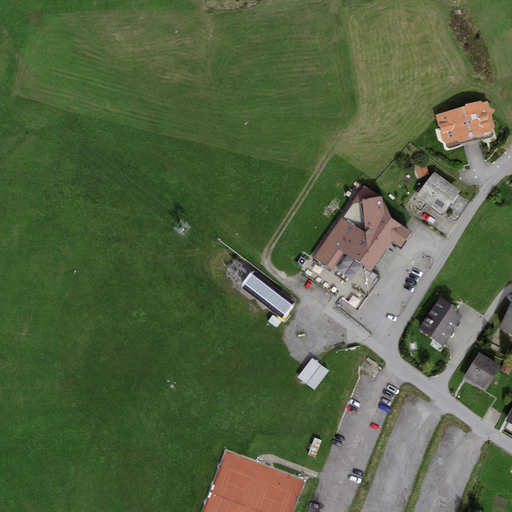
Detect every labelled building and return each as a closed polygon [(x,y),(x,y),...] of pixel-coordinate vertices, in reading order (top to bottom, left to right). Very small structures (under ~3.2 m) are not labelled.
[(466,107),(435,115),(438,127),(440,127),(442,142),(445,143),(446,147),(450,150),(491,139),(493,135),(492,131),(494,127),(491,114),(494,110),(490,108),(488,101),(481,102),(481,100),(465,104),(466,107)] [(434,171),(416,196),(442,216),(461,191),(434,171)] [(382,197),(363,186),(313,258),(331,269),(343,252),(371,271),(392,242),(401,247),(412,233),(392,218),(382,197)] [(293,305),(251,275),(240,290),(282,320),(293,305)] [(444,346),(462,317),(455,312),(458,309),(440,297),(419,330),(444,346)] [(511,335),(511,300),(499,328),(506,331),(505,333),(511,335)] [(282,322),(272,316),(268,322),(278,328),(282,322)] [(479,353),(463,378),(484,392),(500,366),(479,353)] [(315,393),(330,374),(313,361),(298,380),(315,393)] [(509,375),(511,368),(511,366),(504,363),(500,371),(509,375)] [(317,434),(310,456),(317,458),(321,446),(330,449),(333,440),(317,434)]
